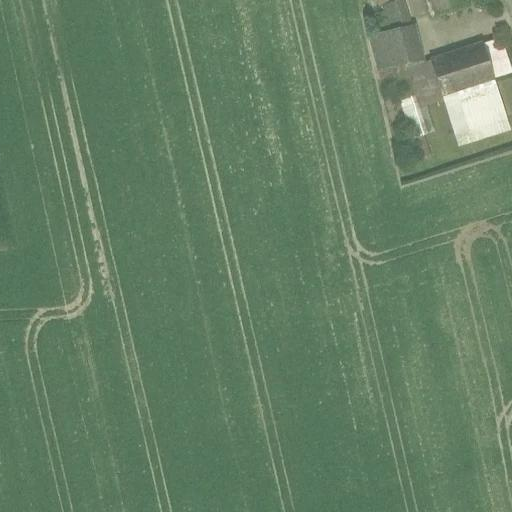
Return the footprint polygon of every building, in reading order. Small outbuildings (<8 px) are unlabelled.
[(475,0),(431,0),(436,17),(477,5),(475,0)] [(409,2),(388,8),(394,30),(415,24),(409,2)] [(421,27),(376,39),(385,73),(430,61),(421,27)] [(489,44),(491,50),(498,79),(511,75),(511,55),(508,39),(489,44)] [(491,50),(437,64),(446,99),(500,85),(498,79),(491,50)] [(446,99),(437,64),(416,69),(423,97),(427,96),(429,103),(446,99)] [(511,130),(500,85),(446,99),(458,146),(511,132),(511,130)] [(423,97),(406,103),(417,138),(438,132),(429,103),(427,96),(423,97)]
